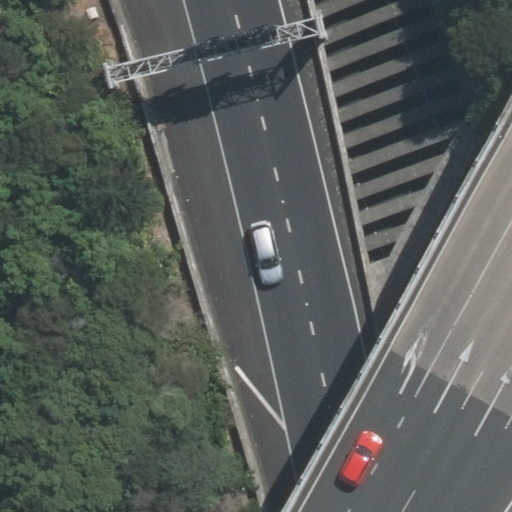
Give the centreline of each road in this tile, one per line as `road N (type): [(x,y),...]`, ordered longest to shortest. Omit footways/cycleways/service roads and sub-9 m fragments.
road 1 (motorway): [(337,0),(472,350),(511,508)]
road 2 (motorway): [(223,0),(250,88),(333,511)]
road 3 (motorway): [(415,511),(511,339)]
